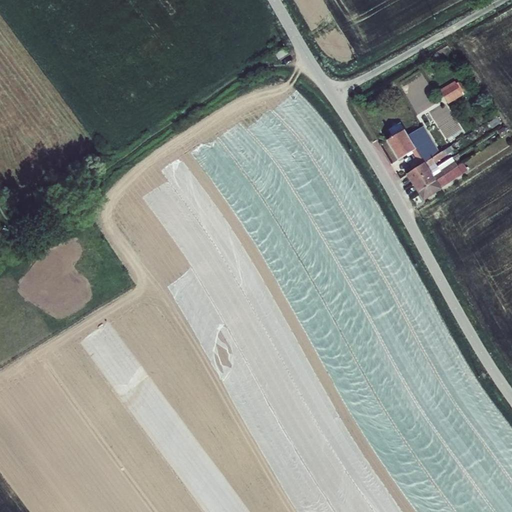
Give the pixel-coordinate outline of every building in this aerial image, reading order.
[(285,49),(275,55),(278,60),(288,54),(285,49)] [(456,84),(455,82),(440,91),(448,105),(464,96),(462,93),(456,84)] [(501,124),(498,118),(489,123),(492,129),(501,124)] [(388,130),(393,139),(404,132),(405,131),(400,123),(388,130)] [(424,127),(407,137),(404,132),(393,139),(386,143),(397,162),(413,154),(420,167),(424,164),(440,154),(424,127)] [(508,134),(504,128),(498,132),(502,138),(508,134)] [(440,154),(424,164),(427,169),(435,164),(436,164),(454,152),(451,147),(440,154)] [(440,171),(455,162),(452,158),(438,168),(436,164),(435,164),(427,169),(433,177),(441,173),(440,171)] [(437,182),(442,189),(463,176),(462,175),(467,171),(463,164),(457,167),(455,162),(440,171),(441,173),(433,177),(436,183),(437,182)] [(420,167),(406,176),(417,196),(418,195),(423,203),(443,191),(442,189),(437,182),(436,183),(433,177),(427,169),(424,164),(420,167)]
